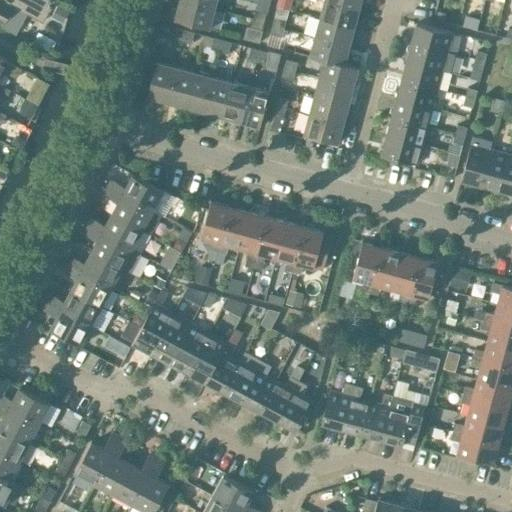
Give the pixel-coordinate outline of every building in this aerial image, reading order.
[(0,0),(0,25),(15,33),(25,13),(41,22),(52,0),(0,0)] [(215,8),(185,0),(179,0),(175,18),(209,27),(215,8)] [(330,0),(323,0),(319,17),(354,26),(359,7),(330,0)] [(54,1),(48,12),(63,20),(69,9),(54,1)] [(255,9),(253,18),(265,21),(267,12),(255,9)] [(275,15),(272,24),(284,27),(286,18),(275,15)] [(319,17),(314,35),(349,45),(354,26),(319,17)] [(262,30),(265,21),(253,18),(250,27),(262,30)] [(411,41),(447,51),(452,32),(416,22),(411,41)] [(284,27),(272,24),(270,33),(282,36),(284,27)] [(182,41),(186,29),(177,27),(174,38),(182,41)] [(195,31),(186,29),(182,41),(192,43),(195,31)] [(219,51),(223,39),(204,34),(201,44),(211,46),(210,48),(219,51)] [(344,62),(349,45),(314,35),(309,55),(323,59),(323,58),(344,63),(344,62)] [(231,41),(223,39),(219,51),(228,53),(231,41)] [(454,53),(447,51),(411,41),(406,60),(442,70),(449,72),(454,53)] [(257,61),(259,50),(250,47),(248,58),(257,61)] [(477,49),(474,58),(484,61),(487,52),(477,49)] [(268,52),(259,50),(257,61),(265,63),(268,52)] [(0,72),(1,70),(15,78),(20,68),(6,61),(7,60),(0,56),(0,72)] [(323,58),(323,59),(319,76),(353,85),(358,66),(344,62),(344,63),(323,58)] [(482,70),(484,61),(474,58),(472,67),(482,70)] [(286,59),(284,67),(295,70),(297,61),(286,59)] [(437,88),(442,70),(406,60),(401,79),(437,88)] [(166,100),(176,66),(156,61),(147,95),(166,100)] [(194,71),(176,66),(166,100),(185,105),(194,71)] [(295,70),(284,67),(282,76),(293,79),(295,70)] [(213,76),(194,71),(185,105),(203,110),(213,76)] [(231,81),(213,76),(203,110),(222,115),(231,81)] [(319,76),(314,95),(348,104),(353,85),(319,76)] [(432,107),(437,88),(401,79),(396,97),(432,107)] [(250,86),(231,81),(222,115),(241,120),(250,86)] [(9,89),(0,84),(0,96),(4,99),(9,89)] [(250,86),(241,120),(260,125),(269,91),(250,86)] [(467,87),(465,96),(475,98),(477,89),(467,87)] [(277,95),(274,104),(286,107),(289,99),(277,95)] [(343,122),(348,104),(314,95),(309,113),(343,122)] [(472,107),(475,98),(465,96),(463,105),(472,107)] [(500,109),(503,99),(494,96),(491,106),(500,109)] [(427,125),(432,107),(396,97),(391,116),(427,125)] [(511,103),(511,101),(503,99),(500,109),(510,111),(511,103)] [(274,104),(272,112),(268,128),(280,131),(284,116),(286,107),(274,104)] [(343,122),(309,113),(303,133),(338,142),(343,122)] [(422,144),(427,125),(391,116),(386,134),(422,144)] [(457,124),(455,133),(465,135),(467,127),(457,124)] [(463,144),(465,135),(455,133),(453,141),(463,144)] [(422,144),(386,134),(381,153),(417,163),(422,144)] [(480,184),(490,148),(492,140),(473,135),(461,179),(480,184)] [(480,184),(499,189),(508,153),(490,148),(480,184)] [(450,152),(447,164),(456,166),(459,155),(450,152)] [(499,189),(511,192),(511,153),(508,153),(499,189)] [(106,185),(152,210),(163,190),(133,173),(126,186),(110,177),(106,185)] [(142,229),(151,233),(161,215),(152,210),(106,185),(101,193),(117,201),(112,212),(142,229)] [(207,258),(215,260),(230,205),(210,200),(201,236),(212,239),(209,249),(207,258)] [(248,210),(230,205),(215,260),(221,261),(223,253),(226,253),(229,244),(239,246),(248,210)] [(267,215),(248,210),(239,246),(249,249),(246,259),(245,265),(253,267),(267,215)] [(132,248),(142,229),(112,212),(106,224),(89,215),(85,223),(132,248)] [(267,215),(253,267),(262,269),(266,254),(276,256),(286,220),(267,215)] [(304,225),(286,220),(276,256),(286,259),(283,269),(292,271),(304,225)] [(141,253),(132,248),(85,223),(81,231),(97,239),(91,250),(122,267),(131,272),(141,253)] [(304,225),(292,271),(300,273),(303,264),(314,267),(314,266),(323,268),(332,233),(323,231),(323,230),(304,225)] [(361,289),(369,292),(382,246),(362,241),(352,277),(364,280),(361,289)] [(400,251),(382,246),(369,292),(378,294),(380,284),(390,287),(400,251)] [(112,286),(122,267),(91,250),(85,262),(69,253),(65,261),(112,286)] [(419,256),(400,251),(390,287),(400,290),(398,299),(406,302),(419,256)] [(419,256),(406,302),(415,304),(417,294),(428,297),(438,261),(419,256)] [(101,305),(112,286),(65,261),(60,269),(77,277),(71,289),(101,305)] [(511,286),(493,281),(490,290),(500,293),(497,303),(511,306),(511,286)] [(188,287),(184,295),(191,299),(195,291),(188,287)] [(162,288),(154,302),(161,306),(169,292),(162,288)] [(91,324),(101,305),(71,289),(65,300),(49,291),(44,299),(91,324)] [(207,292),(201,303),(210,308),(217,294),(208,292),(207,292)] [(228,297),(223,307),(240,317),(248,302),(229,297),(228,297)] [(91,324),(44,299),(40,307),(56,316),(50,328),(80,344),(91,324)] [(151,352),(173,312),(161,306),(154,302),(149,312),(133,342),(151,352)] [(511,306),(497,303),(494,313),(485,310),(482,319),(511,326),(511,306)] [(151,352),(169,361),(191,322),(173,312),(151,352)] [(511,346),(511,326),(482,319),(480,327),(490,330),(487,340),(511,346)] [(169,361),(187,371),(209,331),(191,322),(169,361)] [(187,371),(205,381),(227,341),(209,331),(187,371)] [(511,366),(511,346),(487,340),(484,350),(475,348),(472,356),(511,366)] [(205,381),(223,390),(239,360),(230,355),(235,346),(227,341),(205,381)] [(392,345),(389,354),(402,358),(405,349),(392,345)] [(402,361),(416,365),(420,352),(406,348),(402,361)] [(223,390),(241,400),(263,360),(245,351),(239,360),(223,390)] [(511,386),(511,366),(472,356),(470,365),(480,367),(477,377),(511,386)] [(241,400),(259,410),(275,380),(266,374),(271,365),(263,360),(241,400)] [(259,410),(277,419),(298,380),(290,375),(285,385),(275,380),(259,410)] [(509,405),(511,392),(511,386),(477,377),(474,387),(465,385),(462,393),(509,405)] [(298,380),(277,419),(296,429),(312,399),(302,394),(307,384),(298,380)] [(342,427),(353,384),(344,381),(341,392),(330,389),(321,422),(342,427)] [(342,427),(361,433),(370,400),(360,397),(363,386),(353,384),(342,427)] [(0,398),(0,401),(39,422),(50,402),(20,386),(13,398),(3,393),(0,398)] [(361,433),(381,438),(393,395),(384,392),(381,403),(370,400),(361,433)] [(504,424),(509,405),(462,393),(460,401),(470,404),(467,414),(504,424)] [(402,397),(393,395),(381,438),(402,444),(403,441),(414,444),(425,404),(402,397)] [(0,425),(29,441),(39,422),(0,401),(0,411),(4,414),(0,422),(0,425)] [(499,442),(504,424),(467,414),(464,424),(455,422),(453,430),(499,442)] [(83,420),(77,431),(85,435),(91,424),(83,420)] [(0,450),(19,460),(29,441),(0,425),(0,450)] [(499,442),(453,430),(450,438),(460,441),(457,452),(493,462),(499,442)] [(94,482),(119,435),(112,431),(103,447),(91,441),(74,471),(94,482)] [(127,440),(119,435),(94,482),(113,492),(130,462),(119,456),(127,440)] [(69,448),(62,459),(70,463),(76,452),(69,448)] [(9,478),(19,460),(0,450),(0,474),(9,479),(9,478)] [(113,492),(132,503),(157,456),(150,451),(141,468),(130,462),(113,492)] [(157,456),(132,503),(150,511),(153,511),(169,483),(157,476),(165,460),(157,456)] [(64,475),(70,463),(62,459),(56,470),(64,475)] [(0,474),(0,500),(5,503),(16,482),(9,478),(9,479),(0,474)] [(212,494),(246,511),(262,511),(263,511),(247,502),(254,490),(223,474),(212,494)] [(42,497),(50,501),(56,490),(48,485),(42,497)] [(202,511),(246,511),(212,494),(202,511)] [(44,511),(50,501),(42,497),(36,507),(44,511)] [(395,511),(398,503),(378,497),(377,500),(365,497),(361,511),(395,511)] [(417,511),(418,508),(398,503),(395,511),(417,511)]
